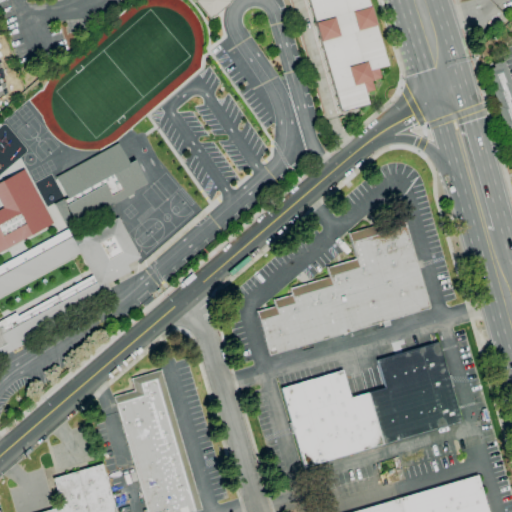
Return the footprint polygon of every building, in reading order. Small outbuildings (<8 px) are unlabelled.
[(192,0),(191,1),(206,19),(210,16),(211,17),(222,7),(228,3),(227,2),(229,0),(192,0)] [(340,112),(320,41),(319,42),(314,23),(307,0),(365,0),(368,7),(369,7),(375,25),(374,25),(386,65),(377,68),(380,78),(371,80),(371,81),(370,81),(373,90),(364,93),(367,105),(340,112)] [(511,158),(508,148),(510,148),(503,131),(505,130),(496,105),(497,105),(491,88),(492,87),(486,71),(494,67),(492,64),(495,64),(503,60),(511,83),(511,158)] [(82,237),(75,223),(133,192),(133,191),(146,183),(134,160),(128,163),(117,144),(55,177),(66,198),(54,204),(67,229),(69,233),(71,237),(76,246),(83,243),(80,238),(82,237)] [(0,209),(3,208),(0,202),(0,181),(24,169),(53,223),(0,251),(0,209)] [(0,275),(71,237),(76,246),(83,243),(80,238),(82,237),(118,217),(140,258),(127,265),(130,272),(108,284),(108,285),(114,295),(103,301),(2,355),(0,350),(0,347),(7,344),(2,334),(3,333),(0,328),(0,321),(16,313),(18,316),(92,276),(80,253),(0,296),(0,275)] [(269,355),(256,312),(274,307),(272,300),(290,295),(289,288),(328,277),(326,267),(356,258),(348,233),(402,218),(428,308),(269,355)] [(0,265),(67,229),(69,233),(71,237),(0,275),(0,328),(3,333),(2,334),(7,344),(0,347),(0,350),(2,355),(0,356),(0,265)] [(303,466),(280,388),(341,371),(349,398),(384,388),(376,361),(438,343),(460,421),(303,466)] [(191,511),(142,511),(142,510),(146,509),(113,397),(134,390),(131,379),(161,370),(202,509),(191,511)] [(41,511),(61,506),(53,478),(101,464),(115,511),(41,511)] [(354,511),(477,476),(487,511),(354,511)]
